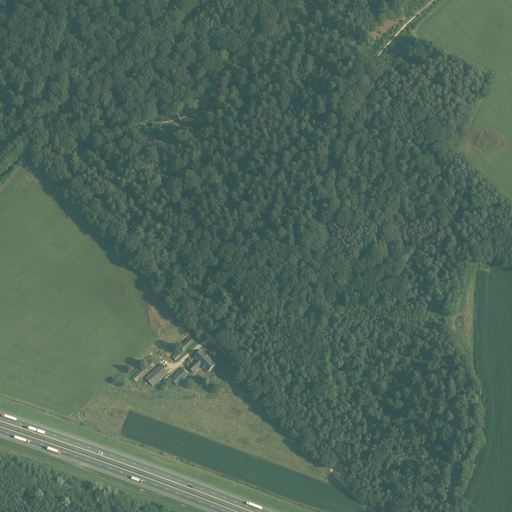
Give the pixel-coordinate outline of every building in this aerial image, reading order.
[(193,343),(190,339),(182,346),(181,344),(178,346),(180,348),(183,352),(193,343)] [(201,366),(201,365),(208,358),(201,351),(194,358),(197,361),(189,369),(193,373),(201,366)] [(182,355),(178,352),(172,358),(175,362),(182,355)] [(201,365),(201,366),(202,367),(201,367),(204,370),(205,369),(208,373),(215,366),(208,358),(201,365)] [(132,378),(136,383),(155,366),(150,361),(132,378)] [(153,387),(168,373),(160,365),(145,379),(153,387)] [(182,369),(170,380),(176,386),(188,376),(182,369)]
